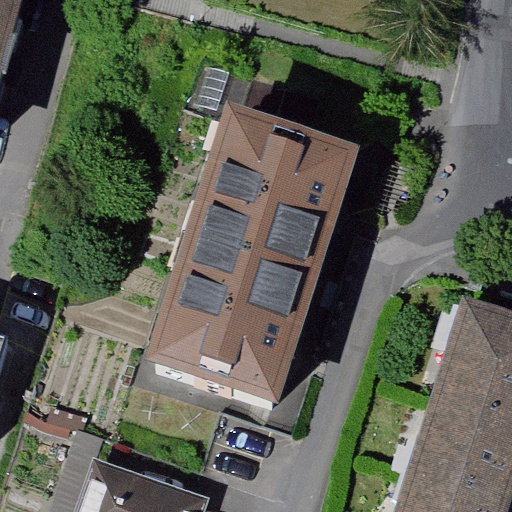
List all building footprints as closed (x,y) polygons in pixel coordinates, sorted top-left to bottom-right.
[(0,0),(0,138),(37,0),(0,0)] [(373,158),(236,116),(155,377),(292,419),(373,158)] [(511,511),(511,319),(481,310),(415,511),(511,511)] [(0,330),(0,444),(34,342),(0,330)] [(88,511),(218,511),(220,508),(104,467),(88,511)]
